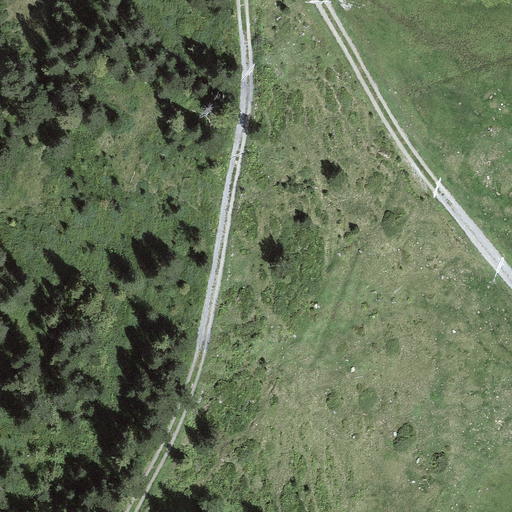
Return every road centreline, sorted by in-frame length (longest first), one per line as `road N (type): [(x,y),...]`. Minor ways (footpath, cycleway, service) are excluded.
road 1 (track): [(243,0),(247,95),(199,352),(171,434),(131,511)]
road 2 (track): [(511,279),(414,158),(321,0)]
